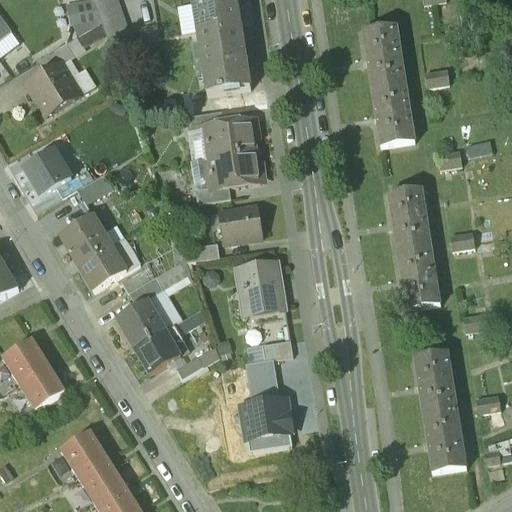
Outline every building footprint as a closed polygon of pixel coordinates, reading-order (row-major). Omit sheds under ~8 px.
[(130,49),(111,0),(91,0),(92,3),(106,41),(111,56),(130,49)] [(235,0),(188,0),(195,39),(241,31),(235,0)] [(436,10),(444,9),(442,0),(420,0),(422,12),(436,10)] [(458,0),(442,0),(444,9),(436,10),(439,30),(457,27),(454,9),(459,8),(458,0)] [(67,7),(70,29),(73,29),(76,43),(83,55),(106,41),(92,3),(67,7)] [(241,31),(195,39),(205,103),(251,96),(241,31)] [(395,33),(361,39),(369,93),(404,87),(395,33)] [(76,43),(36,67),(44,79),(61,69),(70,63),(83,55),(76,43)] [(484,57),(475,58),(475,55),(456,58),(458,75),(486,71),(484,57)] [(61,69),(80,101),(96,91),(86,74),(79,78),(70,63),(61,69)] [(80,101),(61,69),(44,79),(25,90),(44,123),(80,101)] [(445,77),(423,81),(425,95),(448,91),(445,77)] [(414,149),(404,87),(369,93),(380,155),(414,149)] [(140,115),(142,126),(164,123),(163,111),(140,115)] [(219,119),(183,124),(186,137),(199,135),(199,134),(220,130),(219,119)] [(220,130),(199,134),(199,135),(204,135),(208,163),(204,163),(204,166),(205,166),(255,158),(253,145),(257,139),(256,131),(249,126),(220,130)] [(55,153),(21,173),(39,203),(73,183),(55,153)] [(255,158),(205,166),(205,167),(208,167),(213,195),(209,195),(210,198),(227,195),(259,190),(264,185),(262,175),(257,171),(255,158)] [(458,158),(436,162),(438,176),(461,173),(458,158)] [(104,179),(77,195),(84,207),(95,201),(97,204),(113,194),(104,179)] [(227,195),(210,198),(209,195),(195,198),(197,211),(229,206),(227,195)] [(421,196),(387,201),(396,252),(430,247),(421,196)] [(255,215),(218,220),(222,252),(224,252),(223,249),(247,246),(247,248),(260,246),(255,215)] [(112,252),(93,221),(61,239),(81,271),(112,252)] [(471,239),(449,243),(451,257),(474,254),(471,239)] [(120,247),(112,252),(127,277),(135,272),(120,247)] [(440,312),(430,247),(396,252),(406,317),(440,312)] [(216,251),(187,256),(188,263),(186,264),(187,269),(218,264),(216,251)] [(112,252),(81,271),(96,296),(127,277),(112,252)] [(0,262),(0,304),(19,294),(0,262)] [(185,265),(156,282),(164,295),(168,303),(193,289),(185,265)] [(278,268),(235,275),(239,298),(247,296),(251,322),(243,323),(244,325),(286,319),(283,304),(282,304),(279,286),(280,286),(278,268)] [(149,271),(143,275),(149,286),(156,282),(149,271)] [(143,275),(123,287),(129,298),(136,294),(149,286),(143,275)] [(149,286),(136,294),(143,307),(148,304),(164,295),(156,282),(149,286)] [(166,336),(148,304),(143,307),(116,323),(135,354),(166,336)] [(177,329),(184,341),(207,327),(202,314),(177,329)] [(485,320),(462,324),(465,339),(487,335),(485,320)] [(166,336),(135,354),(150,380),(181,362),(166,336)] [(32,344),(2,362),(19,389),(48,370),(32,344)] [(261,352),(264,368),(273,366),(293,364),(291,348),(261,352)] [(216,351),(198,362),(204,372),(220,362),(216,351)] [(248,370),(264,368),(261,352),(246,355),(248,370)] [(456,408),(448,358),(414,364),(422,413),(456,408)] [(198,362),(177,375),(183,385),(204,372),(198,362)] [(246,371),(251,401),(278,397),(273,366),(264,368),(248,370),(246,371)] [(48,370),(19,389),(35,415),(65,397),(48,370)] [(253,411),(241,412),(246,446),(248,446),(249,459),(292,451),(290,439),(293,439),(287,405),(280,406),(278,397),(251,401),(253,411)] [(498,402),(476,405),(478,420),(500,416),(498,402)] [(467,474),(456,408),(422,413),(432,479),(467,474)] [(90,436),(61,455),(77,481),(106,463),(90,436)] [(498,456),(484,459),(486,471),(500,468),(498,456)] [(106,463),(77,481),(93,506),(122,488),(106,463)] [(137,511),(122,488),(93,506),(96,511),(137,511)]
